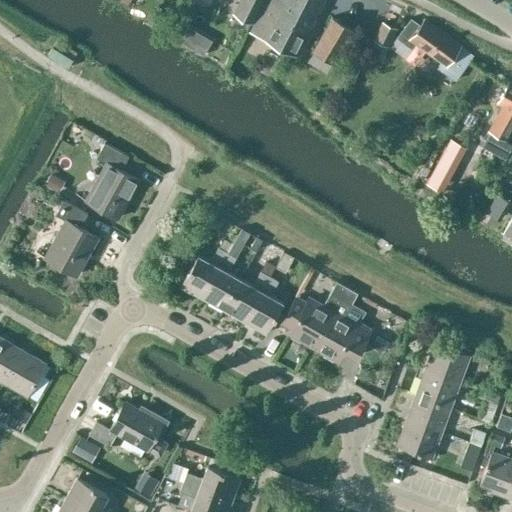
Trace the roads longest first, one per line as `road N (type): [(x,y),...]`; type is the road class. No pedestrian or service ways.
road 1 (residential): [(432,511),(359,482),(344,421),(130,305)]
road 2 (residential): [(0,497),(26,487),(130,305)]
road 3 (residential): [(130,305),(118,271),(169,179)]
